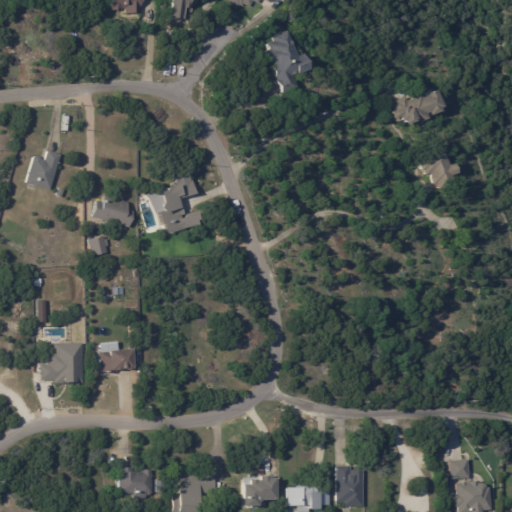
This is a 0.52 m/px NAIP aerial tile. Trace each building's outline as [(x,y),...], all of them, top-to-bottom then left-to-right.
[(137,0),(141,7),(141,12),(127,13),(126,8),(106,9),(105,0),(137,0)] [(180,0),(180,6),(175,6),(174,17),(161,16),(161,0),(180,0)] [(256,0),(225,0),(253,10),(256,0)] [(288,45),(293,54),(298,52),(305,67),(295,73),(295,72),(293,72),(293,71),(289,73),(295,86),(283,92),(276,79),(278,78),(272,67),(273,66),(271,62),(270,63),(263,50),(268,48),(265,42),(270,39),(268,35),(280,29),(288,45)] [(395,122),(392,117),(388,118),(385,112),(391,109),(387,102),(400,96),(402,100),(413,94),(414,96),(418,95),(417,93),(426,88),(435,105),(431,107),(432,110),(423,115),(422,112),(420,113),(422,117),(407,125),(405,121),(399,124),(397,120),(395,122)] [(436,150),(442,165),(447,163),(450,173),(446,175),(447,177),(438,181),(438,182),(431,185),(427,174),(424,176),(421,170),(420,171),(417,165),(421,163),(418,155),(424,152),(423,150),(430,147),(432,152),(436,150)] [(59,154),(60,155),(50,190),(25,183),(32,158),(36,156),(40,157),(41,160),(44,161),(47,151),(59,154)] [(191,194),(186,173),(170,176),(173,187),(150,193),(160,234),(197,225),(193,211),(179,214),(175,198),(191,194)] [(132,228),(93,218),(98,201),(105,203),(107,196),(132,203),(131,210),(136,212),(132,228)] [(94,238),(84,240),(82,234),(92,232),(94,238)] [(94,239),(105,237),(109,253),(93,257),(89,240),(94,239)] [(42,287),(34,287),(35,279),(42,279),(42,287)] [(53,381),(49,381),(48,353),(54,353),(54,344),(83,344),(84,384),(56,384),(55,381),(53,381)] [(131,370),(129,371),(129,370),(124,370),(117,371),(117,373),(112,373),(112,372),(107,372),(107,373),(102,374),(100,353),(135,349),(137,369),(135,369),(135,370),(131,370)] [(465,479),(449,480),(447,461),(463,459),(465,479)] [(334,503),(333,467),(347,467),(347,471),(358,471),(359,507),(341,507),(341,503),(334,503)] [(121,489),(120,469),(135,468),(135,472),(139,472),(139,473),(143,473),(143,471),(153,470),(154,500),(136,500),(136,495),(121,495),(121,489)] [(191,475),(215,477),(214,489),(201,488),(198,511),(171,511),(173,495),(178,496),(180,475),(191,475)] [(271,500),(271,476),(239,477),(239,507),(254,506),(254,500),(271,500)] [(157,494),(157,482),(166,481),(166,494),(157,494)] [(474,482),(474,484),(476,484),(479,486),(479,489),(483,488),(485,511),(476,511),(476,510),(474,510),(474,508),(468,509),(468,511),(457,511),(457,507),(454,508),(453,496),(455,495),(454,484),(457,484),(457,483),(463,483),(463,482),(474,481),(474,482)] [(282,505),(294,505),(294,511),(314,510),(314,505),(326,505),(326,490),(313,491),(313,487),(282,487),(282,505)]
